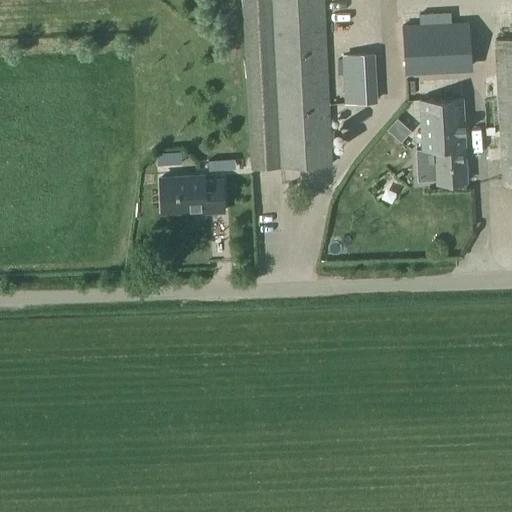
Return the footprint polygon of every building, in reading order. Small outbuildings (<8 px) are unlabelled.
[(242,0),(251,170),(331,166),(323,0),(242,0)] [(405,74),(472,70),(469,22),(449,23),(449,12),(418,14),(419,24),(402,25),(405,74)] [(501,181),(511,180),(511,40),(493,41),(501,181)] [(339,104),(367,103),(365,54),(338,55),(339,104)] [(462,99),(419,101),(422,152),(435,151),(436,185),(466,183),(462,99)] [(364,185),(384,200),(399,179),(379,165),(364,185)] [(197,214),(223,213),(222,182),(204,182),(204,178),(160,180),(161,214),(197,212),(197,214)]
